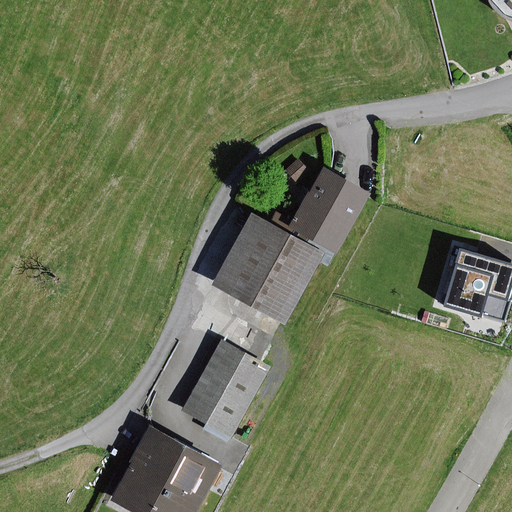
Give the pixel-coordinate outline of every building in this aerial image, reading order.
[(338,254),(372,193),(351,181),(350,147),(332,147),(333,171),(324,167),(311,190),(305,186),(296,203),(301,206),(286,232),(252,213),(212,285),(285,326),(320,262),(328,266),(336,253),(338,254)] [(311,171),(300,159),(288,171),(298,182),(311,171)] [(511,281),(511,263),(456,249),(440,306),(501,322),(511,281)] [(272,367),(221,339),(212,356),(205,352),(196,370),(203,373),(182,411),(206,424),(203,431),(229,445),(235,433),(241,437),(253,414),(248,411),(272,367)] [(131,511),(198,511),(224,465),(152,427),(112,502),(131,511)]
